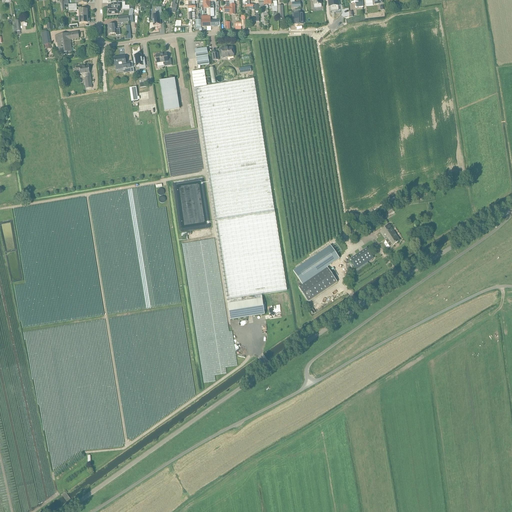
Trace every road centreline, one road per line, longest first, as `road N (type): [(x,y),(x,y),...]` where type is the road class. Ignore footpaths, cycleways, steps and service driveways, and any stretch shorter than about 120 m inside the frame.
road 1 (unclassified): [(66,511),(511,209)]
road 2 (unclassified): [(310,389),(319,359),(511,213)]
road 3 (unclassified): [(97,511),(310,389)]
road 4 (residential): [(287,32),(112,45),(99,36),(97,0)]
road 5 (unclassified): [(310,389),(467,300),(511,288)]
